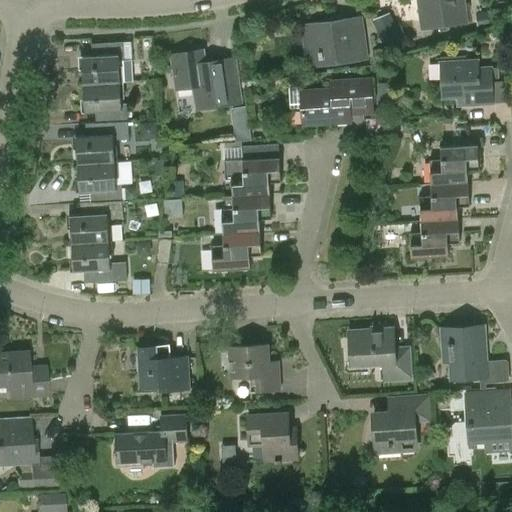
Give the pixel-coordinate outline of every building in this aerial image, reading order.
[(417,0),(421,29),(466,23),(462,0),(417,0)] [(486,12),(474,14),(477,30),(489,28),(486,12)] [(387,14),(373,21),(388,55),(402,49),(387,14)] [(322,66),(364,60),(358,17),(303,24),(306,46),(319,44),(322,66)] [(132,42),(123,43),(123,42),(99,43),(100,56),(80,57),(82,85),(99,85),(124,83),(123,66),(119,67),(118,60),(133,60),(132,42)] [(196,109),(241,103),(234,58),(204,63),(202,50),(171,55),(176,89),(193,87),(196,109)] [(457,105),(493,103),(491,67),(479,68),(478,60),(439,62),(441,98),(456,98),(457,105)] [(290,110),(301,109),(302,123),(329,122),(329,124),(349,123),(349,114),(372,112),(370,79),(331,81),(331,90),(302,91),(301,86),(289,87),(290,110)] [(122,110),(121,101),(121,99),(125,98),(124,83),(99,85),(82,85),(84,113),(95,113),(95,125),(96,125),(127,123),(126,110),(122,110)] [(378,110),(388,110),(387,83),(376,83),(378,110)] [(249,131),(244,105),(230,108),(235,134),(249,131)] [(128,139),(127,123),(96,125),(95,125),(94,125),(94,123),(93,123),(94,135),(76,136),(77,165),(118,162),(117,146),(113,146),(113,140),(128,139)] [(429,160),(430,185),(468,183),(467,171),(479,171),(478,146),(440,148),(441,160),(429,160)] [(225,179),(231,179),(232,197),(270,195),(269,182),(280,182),(279,157),(224,160),(225,179)] [(116,183),(115,178),(119,178),(118,162),(77,165),(79,192),(90,192),(90,203),(90,204),(122,202),(121,183),(116,183)] [(469,207),(468,183),(430,185),(431,196),(419,197),(420,222),(458,220),(458,208),(469,207)] [(221,208),(223,234),(260,231),(259,219),(271,218),(270,195),(232,197),(233,208),(221,208)] [(181,215),(181,199),(163,199),(164,215),(181,215)] [(123,218),(122,202),(90,204),(90,203),(89,203),(89,202),(87,202),(88,215),(70,216),(72,244),(113,242),(112,225),(108,226),(108,219),(123,218)] [(460,243),(458,220),(420,222),(421,232),(410,233),(411,258),(448,256),(447,244),(460,243)] [(261,255),(260,231),(223,234),(223,245),(212,245),(213,270),(250,268),(249,256),(261,255)] [(158,238),(155,262),(169,263),(172,239),(158,238)] [(126,262),(116,263),(110,263),(110,257),(114,257),(113,242),(72,244),(74,271),(92,270),(93,282),(127,280),(126,262)] [(451,380),(479,378),(480,390),(486,389),(486,383),(507,382),(509,379),(509,363),(506,359),(486,361),(483,325),(441,329),(443,347),(449,347),(451,380)] [(385,380),(410,379),(408,348),(393,349),(392,328),(349,331),(350,365),(384,363),(385,380)] [(256,391),(281,389),(279,361),(270,362),(268,344),(228,347),(230,377),(255,375),(256,391)] [(171,391),(191,390),(189,356),(163,357),(162,345),(138,346),(140,388),(171,387),(171,391)] [(15,396),(46,394),(45,371),(27,372),(26,353),(0,354),(0,383),(14,383),(15,396)] [(467,441),(484,440),(485,454),(511,451),(511,419),(511,408),(497,409),(496,394),(464,397),(467,441)] [(414,421),(429,420),(427,396),(397,399),(398,411),(373,413),(376,453),(416,450),(414,421)] [(264,461),(297,459),(296,436),(289,437),(288,413),(247,416),(249,446),(263,445),(264,461)] [(174,466),(173,443),(187,442),(186,414),(160,416),(161,432),(115,434),(116,450),(114,450),(115,455),(116,455),(116,464),(152,462),(153,467),(174,466)] [(0,464),(38,462),(37,440),(31,441),(29,416),(0,418),(0,464)] [(58,481),(58,479),(32,480),(32,481),(32,491),(58,489),(58,481)] [(36,495),(36,511),(65,511),(64,493),(36,495)]
